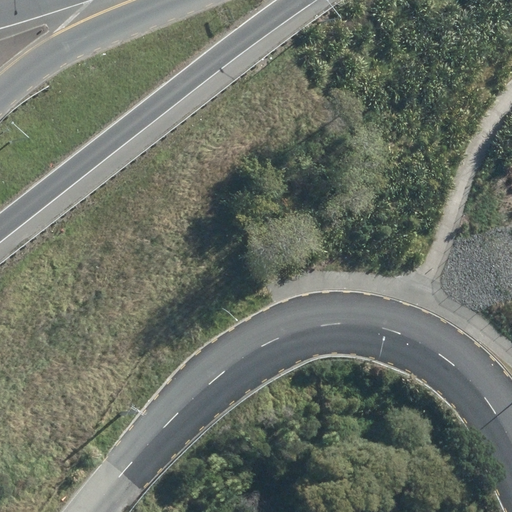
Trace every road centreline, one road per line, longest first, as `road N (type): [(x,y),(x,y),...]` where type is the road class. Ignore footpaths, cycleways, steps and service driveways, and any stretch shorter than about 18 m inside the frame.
road 1 (unclassified): [(511,450),(480,392),(438,351),(350,320),(279,334),(215,374),(88,511)]
road 2 (motorway): [(291,0),(0,224)]
road 3 (primary): [(152,0),(0,96)]
